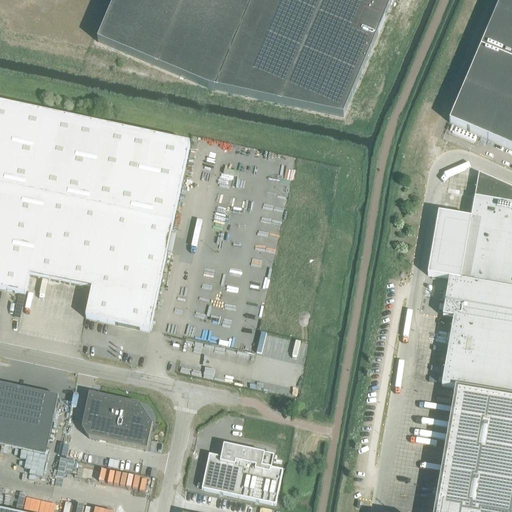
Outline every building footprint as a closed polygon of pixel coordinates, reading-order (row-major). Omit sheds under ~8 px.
[(116,0),(98,43),(208,90),(280,105),(343,119),(393,0),(116,0)] [(511,0),(501,0),(449,124),(511,150),(511,0)] [(0,106),(0,290),(26,296),(30,277),(92,290),(86,320),(150,333),(190,147),(0,106)] [(511,511),(511,190),(479,175),(460,283),(449,281),(443,318),(454,320),(446,363),(442,388),(456,390),(453,405),(434,511),(511,511)] [(59,399),(0,386),(0,427),(50,438),(59,399)] [(90,396),(82,430),(89,440),(147,452),(153,426),(140,406),(90,396)] [(209,457),(202,492),(276,507),(283,473),(272,470),(274,458),(229,448),(226,460),(209,457)] [(110,460),(108,468),(118,470),(119,462),(110,460)]
